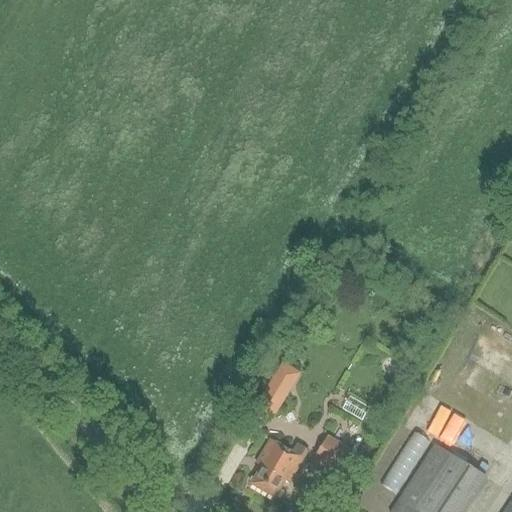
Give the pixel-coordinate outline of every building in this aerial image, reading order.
[(285,361),(257,408),(277,419),(305,373),(285,361)] [(369,410),(350,398),(343,410),(362,422),(369,410)] [(339,476),(361,439),(338,425),(330,438),(329,437),(314,461),(339,476)] [(289,483),(302,460),(308,450),(297,444),(291,454),(270,441),(256,464),(261,467),(251,484),(275,498),(285,481),(289,483)] [(435,446),(392,511),(464,511),(485,479),(435,446)] [(511,511),(511,500),(503,511),(511,511)]
